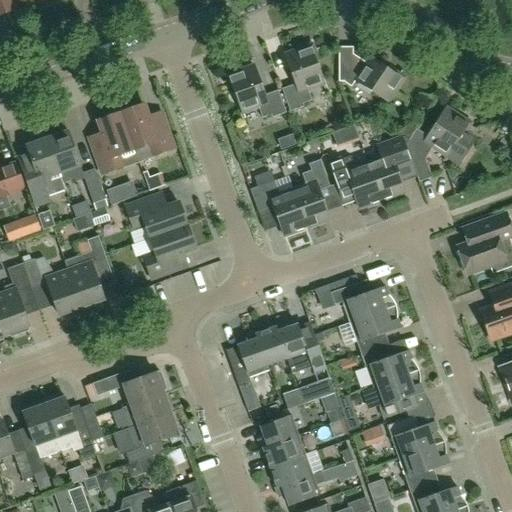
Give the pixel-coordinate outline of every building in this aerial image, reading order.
[(0,0),(0,15),(16,10),(12,0),(0,0)] [(285,55),(296,84),(282,89),(290,112),(304,107),(303,104),(312,101),(308,89),(324,84),(311,46),(285,55)] [(356,81),(388,102),(403,80),(370,58),(366,63),(353,55),(353,47),(339,47),(339,82),(344,82),(352,87),(356,81)] [(229,75),(243,113),(259,107),(263,118),(272,115),(273,118),(287,113),(279,90),(265,95),(254,66),(229,75)] [(148,146),(152,157),(175,149),(168,130),(161,112),(148,117),(144,105),(138,107),(134,105),(127,108),(125,111),(121,113),(135,150),(148,146)] [(433,147),(447,156),(460,164),(476,140),(463,131),(469,123),(447,108),(428,136),(417,129),(406,146),(409,156),(417,176),(419,183),(432,178),(426,159),(433,147)] [(90,138),(103,175),(125,167),(121,155),(135,150),(121,113),(116,115),(112,113),(105,116),(103,119),(99,121),(103,133),(90,138)] [(84,175),(83,173),(68,132),(47,139),(63,184),(74,180),(75,183),(85,180),(83,175),(84,175)] [(29,154),(16,159),(35,210),(51,203),(49,197),(66,191),(63,184),(47,139),(45,140),(44,136),(42,136),(29,140),(28,142),(29,146),(27,147),(29,154)] [(382,158),(368,163),(382,201),(405,193),(401,182),(417,176),(409,156),(406,146),(405,146),(403,138),(387,144),(378,147),(382,158)] [(355,168),(351,157),(342,160),(341,157),(329,161),(337,184),(334,185),(341,207),(357,201),(359,209),(382,201),(368,163),(355,168)] [(306,186),(293,190),(307,228),(329,220),(319,191),(330,186),(321,160),(309,164),(311,171),(302,174),(306,186)] [(0,198),(7,196),(6,194),(24,188),(16,164),(0,169),(0,198)] [(85,180),(93,204),(106,200),(95,169),(83,173),(84,175),(83,175),(85,180)] [(307,228),(293,190),(280,195),(275,181),(250,190),(258,212),(274,207),(284,236),(307,228)] [(145,226),(150,239),(187,226),(179,203),(167,208),(162,194),(126,207),(134,230),(145,226)] [(467,274),(489,266),(492,275),(511,267),(511,246),(510,242),(511,241),(511,230),(506,215),(462,230),(467,245),(458,248),(467,274)] [(36,219),(35,219),(6,230),(10,241),(40,230),(36,219)] [(195,248),(187,226),(150,239),(155,253),(143,257),(151,279),(188,266),(184,253),(195,248)] [(107,261),(99,237),(87,241),(91,252),(65,261),(82,308),(104,300),(91,263),(95,262),(96,265),(107,261)] [(32,288),(43,284),(35,259),(23,263),(32,288)] [(82,308),(65,261),(68,271),(46,279),(59,316),(82,308)] [(21,292),(32,288),(23,263),(12,268),(21,292)] [(350,323),(396,306),(394,302),(392,298),(389,295),(386,287),(365,294),(361,283),(331,293),(335,305),(343,303),(350,323)] [(481,311),(492,341),(511,333),(511,284),(509,286),(488,293),(492,307),(481,311)] [(30,329),(15,290),(0,295),(0,316),(6,335),(8,334),(9,337),(13,338),(28,332),(30,329)] [(138,309),(148,305),(144,296),(135,299),(138,309)] [(380,336),(401,329),(398,320),(398,316),(397,311),(397,307),(396,306),(350,323),(362,355),(384,347),(380,336)] [(285,322),(275,326),(293,374),(312,367),(314,372),(326,368),(310,323),(299,327),(298,325),(287,329),(285,322)] [(255,333),(269,371),(270,370),(268,366),(287,359),(292,374),(293,374),(275,326),(275,328),(257,334),(256,332),(255,333)] [(238,346),(245,367),(233,371),(239,388),(251,383),(249,378),(269,371),(255,333),(246,336),(248,343),(238,346)] [(384,347),(362,355),(373,387),(419,371),(419,370),(417,366),(415,363),(412,360),(409,351),(408,351),(388,358),(384,347)] [(355,358),(339,363),(342,372),(357,367),(355,358)] [(511,363),(501,367),(511,398),(511,363)] [(419,372),(419,371),(373,387),(384,420),(416,408),(412,397),(424,393),(421,384),(421,380),(420,376),(419,372)] [(123,385),(131,405),(164,394),(163,392),(166,391),(167,389),(161,373),(159,372),(123,385)] [(97,397),(120,388),(120,386),(116,376),(92,384),(97,397)] [(329,381),(298,393),(303,405),(334,394),(329,381)] [(93,442),(87,426),(76,430),(63,394),(42,401),(56,439),(60,452),(72,448),(73,452),(79,450),(82,460),(97,455),(93,442)] [(164,394),(131,405),(122,409),(129,429),(171,414),(164,394)] [(56,439),(42,401),(22,409),(36,450),(26,454),(34,476),(46,472),(41,459),(60,452),(56,439)] [(331,424),(338,422),(334,410),(327,413),(331,424)] [(171,414),(129,429),(126,430),(134,451),(126,454),(130,465),(153,457),(149,446),(179,435),(171,414)] [(261,449),(299,436),(292,416),(260,427),(264,438),(258,440),(261,449)] [(387,426),(398,459),(445,442),(445,441),(443,438),(440,434),(438,431),(434,422),(413,430),(409,418),(387,426)] [(0,458),(15,453),(3,420),(0,421),(0,458)] [(93,442),(104,438),(98,422),(87,426),(93,442)] [(331,424),(330,425),(334,438),(344,435),(339,422),(338,422),(331,424)] [(299,436),(261,449),(262,450),(263,449),(270,468),(306,455),(299,436)] [(410,491),(432,483),(428,472),(449,464),(446,456),(446,451),(446,447),(445,443),(445,442),(398,459),(410,491)] [(352,462),(348,450),(341,453),(345,464),(352,462)] [(34,476),(26,454),(15,458),(23,480),(34,476)] [(277,487),(275,488),(275,489),(313,475),(306,455),(270,468),(277,487)] [(313,475),(275,489),(279,498),(285,496),(289,507),(321,495),(317,485),(324,483),(321,472),(313,475)] [(410,491),(417,511),(452,511),(468,507),(467,506),(465,502),(463,498),(460,495),(457,487),(436,494),(432,483),(410,491)] [(196,511),(187,485),(166,493),(172,511),(196,511)] [(68,492),(75,511),(80,511),(89,509),(81,487),(68,492)] [(170,504),(158,508),(155,499),(145,491),(134,495),(140,511),(172,511),(166,493),(170,504)] [(118,511),(140,511),(134,495),(123,500),(120,511),(118,511)]
